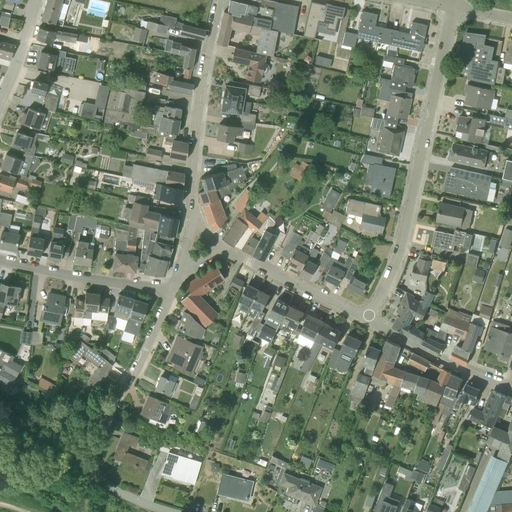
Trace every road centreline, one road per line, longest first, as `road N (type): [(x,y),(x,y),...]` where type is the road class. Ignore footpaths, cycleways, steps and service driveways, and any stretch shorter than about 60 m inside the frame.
road 1 (residential): [(366,319),(391,271),(452,6)]
road 2 (residential): [(191,226),(189,186),(214,0)]
road 3 (residential): [(172,289),(0,260)]
road 4 (residential): [(366,319),(219,248)]
road 5 (residential): [(511,389),(366,319)]
road 6 (residential): [(109,412),(172,289)]
